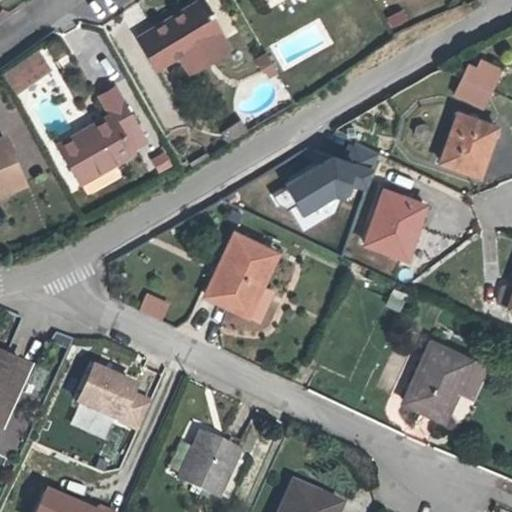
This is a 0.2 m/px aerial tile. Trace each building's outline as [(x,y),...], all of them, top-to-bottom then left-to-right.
[(228,49),(217,32),(220,30),(201,0),(200,0),(138,39),(156,69),(179,55),(189,72),(228,49)] [(15,91),(49,68),(37,51),(4,75),(15,91)] [(492,88),(501,68),(480,59),(476,67),(468,63),(462,75),(492,88)] [(277,73),(270,61),(262,66),(269,77),(277,73)] [(109,109),(124,101),(116,87),(101,96),(109,109)] [(128,142),(142,135),(124,101),(109,109),(112,115),(59,145),(80,182),(133,152),(132,149),(128,142)] [(486,155),(496,127),(457,113),(440,161),(477,174),(482,157),(485,158),(486,155)] [(228,142),(247,131),(240,119),(221,131),(228,142)] [(132,149),(146,141),(142,135),(128,142),(132,149)] [(322,156),(346,168),(355,148),(331,136),(322,156)] [(0,191),(23,182),(3,137),(0,137),(0,191)] [(412,241),(425,204),(383,189),(364,243),(404,258),(410,240),(412,241)] [(276,253),(234,234),(205,294),(244,313),(253,293),(251,292),(254,284),(260,287),(276,253)] [(253,293),(244,313),(257,319),(270,292),(260,287),(254,284),(251,292),(253,293)] [(145,292),(137,311),(161,321),(169,301),(145,292)] [(457,390),(471,362),(431,343),(403,402),(440,419),(454,391),(456,392),(457,390)] [(0,414),(22,364),(0,354),(0,414)] [(470,396),(484,368),(471,362),(457,390),(470,396)] [(75,405),(136,432),(147,408),(126,399),(130,391),(89,373),(75,405)] [(216,496),(238,451),(200,432),(179,478),(216,496)] [(329,511),(334,501),(292,481),(278,511),(329,511)] [(103,511),(100,510),(98,511),(88,511),(45,493),(36,511),(103,511)] [(339,511),(343,505),(334,501),(329,511),(339,511)]
